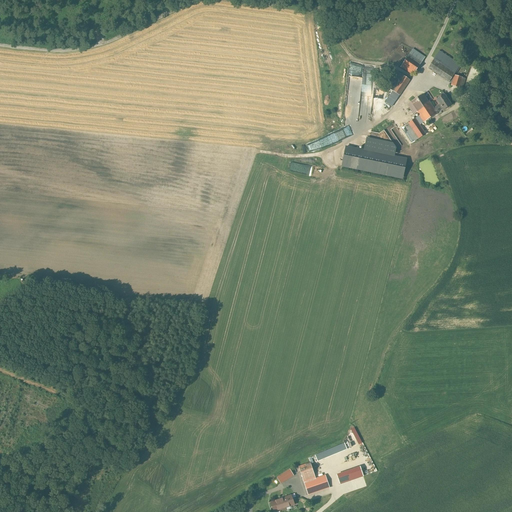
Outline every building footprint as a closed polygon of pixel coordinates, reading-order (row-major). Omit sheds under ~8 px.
[(412,49),(411,51),(423,60),(425,57),(412,49)] [(423,60),(411,51),(401,66),(413,75),(423,60)] [(460,65),(439,51),(428,68),(449,82),(460,65)] [(350,64),(349,86),(358,86),(358,84),(361,84),(361,82),(363,82),(363,65),(350,64)] [(465,78),(455,75),(451,85),(462,89),(465,78)] [(394,90),(393,91),(399,95),(410,80),(403,76),(394,90)] [(393,91),(394,90),(393,89),(385,101),(392,106),(399,95),(393,91)] [(428,102),(423,94),(412,101),(418,111),(417,112),(424,122),(437,113),(440,110),(437,106),(434,108),(429,101),(428,102)] [(451,105),(444,95),(437,100),(440,105),(437,106),(440,110),(442,109),(443,110),(451,105)] [(426,134),(415,118),(408,123),(419,138),(426,134)] [(419,138),(408,123),(404,126),(415,141),(419,138)] [(366,138),(364,150),(394,157),(396,148),(393,143),(366,138)] [(364,150),(346,147),(343,162),(403,174),(406,159),(394,157),(364,150)] [(344,443),(315,455),(317,461),(347,449),(344,443)] [(315,479),(310,463),(299,467),(308,495),(328,488),(324,475),(315,479)] [(290,470),(277,477),(279,480),(281,483),(293,475),(290,470)] [(290,495),(271,502),(274,511),(285,508),(285,507),(294,504),(290,495)]
